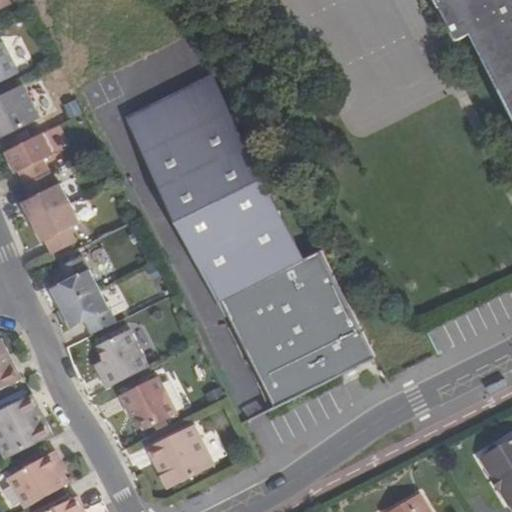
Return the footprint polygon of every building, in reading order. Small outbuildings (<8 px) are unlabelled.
[(0,0),(0,9),(11,4),(9,0),(0,0)] [(511,0),(440,0),(459,38),(460,41),(477,33),(511,102),(511,0)] [(0,82),(18,73),(3,41),(0,42),(0,82)] [(142,108),(271,407),(379,361),(330,250),(310,258),(229,71),(142,108)] [(0,137),(40,118),(24,84),(0,96),(0,137)] [(20,171),(26,183),(50,172),(44,159),(54,153),(44,132),(7,151),(17,172),(20,171)] [(24,202),(34,221),(70,203),(61,182),(57,185),(50,172),(26,183),(33,197),(24,202)] [(81,223),(70,203),(34,221),(44,241),(47,240),(53,253),(77,241),(70,228),(81,223)] [(53,288),(63,307),(100,289),(83,255),(59,267),(66,281),(53,288)] [(100,289),(63,307),(73,328),(86,320),(93,334),(117,322),(100,289)] [(149,366),(130,330),(98,346),(105,360),(100,362),(112,386),(149,366)] [(15,364),(12,366),(5,353),(8,351),(1,338),(0,338),(0,389),(23,378),(15,364)] [(160,376),(121,395),(133,419),(139,416),(146,430),(178,413),(160,376)] [(239,395),(247,419),(268,413),(260,389),(239,395)] [(53,435),(47,421),(44,423),(36,410),(40,408),(33,394),(0,410),(0,444),(7,458),(53,435)] [(163,475),(170,488),(215,465),(195,424),(149,448),(156,461),(159,459),(166,473),(163,475)] [(511,443),(486,459),(511,502),(511,443)] [(26,508),(69,483),(52,453),(9,478),(26,508)] [(86,511),(78,495),(45,511),(86,511)] [(420,511),(428,511),(432,510),(423,495),(414,501),(420,511)] [(433,511),(432,510),(428,511),(420,511),(414,501),(395,511),(433,511)]
